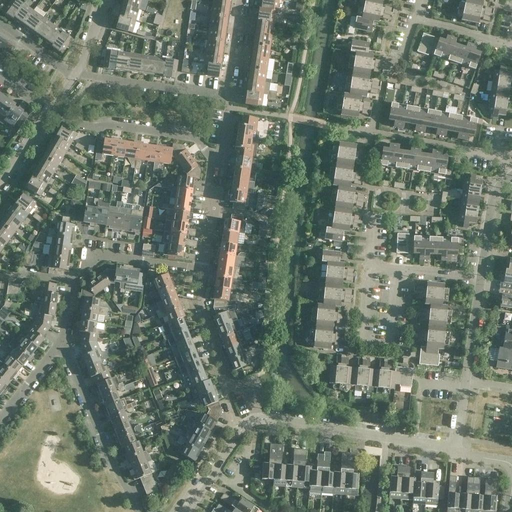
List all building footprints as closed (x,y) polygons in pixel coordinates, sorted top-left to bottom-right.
[(13,19),(23,4),(17,0),(11,0),(3,12),(13,19)] [(122,0),(121,5),(139,10),(141,0),(122,0)] [(277,12),(279,0),(278,0),(262,0),(262,2),(260,1),(259,10),(275,12),(277,12)] [(361,19),(373,22),(378,23),(383,2),(374,0),(365,0),(361,19)] [(478,25),(483,3),(467,0),(465,0),(461,21),(478,25)] [(33,11),(23,4),(13,19),(19,24),(20,22),(23,24),(33,11)] [(229,15),(231,6),(213,4),(211,16),(227,18),(228,14),(229,15)] [(135,22),(139,10),(121,5),(119,12),(121,13),(119,17),(135,22)] [(273,24),(275,12),(259,10),(257,21),(273,24)] [(33,11),(23,24),(27,27),(26,28),(32,33),(43,18),(33,11)] [(159,25),(162,16),(156,14),(153,24),(159,25)] [(209,28),(227,30),(228,23),(227,22),(227,18),(211,16),(209,28)] [(132,33),(135,22),(119,17),(116,29),(132,33)] [(43,18),(32,33),(39,38),(40,36),(43,39),(53,25),(43,18)] [(373,22),(361,19),(356,18),(354,29),(371,33),(373,22)] [(254,33),(272,35),(273,24),(257,21),(257,25),(255,25),(254,33)] [(53,25),(43,39),(46,41),(45,42),(52,47),(63,32),(53,25)] [(207,40),(224,42),(224,38),(226,38),(227,30),(209,28),(207,40)] [(63,32),(52,47),(62,54),(72,39),(63,32)] [(254,45),(270,47),(272,35),(254,33),(252,40),(254,41),(254,45)] [(423,34),(417,52),(428,56),(429,54),(434,56),(439,40),(423,34)] [(439,40),(434,56),(444,60),(451,38),(446,36),(445,41),(439,40)] [(451,38),(444,60),(454,63),(460,47),(454,45),(456,40),(451,38)] [(223,46),(224,42),(207,40),(205,52),(224,54),(225,46),(223,46)] [(367,54),(368,54),(369,43),(352,40),(350,52),(355,53),(355,52),(367,54)] [(460,47),(454,63),(464,67),(472,45),(467,43),(465,49),(460,47)] [(250,57),(268,59),(270,47),(254,45),(253,49),(251,49),(250,57)] [(472,45),(464,67),(475,70),(481,54),(475,52),(477,47),(472,45)] [(115,70),(118,52),(106,50),(103,69),(115,70)] [(130,54),(118,52),(115,70),(123,72),(123,70),(128,70),(130,54)] [(222,62),(224,54),(205,52),(204,64),(220,66),(221,62),(222,62)] [(368,54),(367,54),(355,52),(355,53),(352,74),(369,76),(373,54),(368,54)] [(139,74),(142,56),(130,54),(128,70),(132,71),(131,73),(139,74)] [(154,58),(142,56),(139,74),(147,75),(147,73),(151,74),(154,58)] [(250,69),(266,71),(268,59),(250,57),(249,64),(251,64),(250,69)] [(166,59),(154,58),(151,74),(155,74),(155,76),(163,77),(166,59)] [(178,61),(166,59),(163,77),(175,79),(178,61)] [(202,76),(218,78),(220,66),(204,64),(202,76)] [(494,71),(492,82),(510,84),(511,73),(505,72),(505,68),(500,67),(499,71),(494,71)] [(248,73),(246,80),(265,83),(270,84),(270,80),(265,79),(266,71),(250,69),(250,73),(248,72),(248,73)] [(349,95),(361,97),(366,98),(369,76),(352,74),(349,94),(349,95)] [(263,95),(268,96),(276,97),(277,92),(269,91),(270,84),(265,83),(246,80),(245,88),(247,88),(246,93),(263,95)] [(510,84),(492,82),(491,93),(508,95),(510,84)] [(261,107),(263,95),(246,93),(245,104),(261,107)] [(508,95),(491,93),(489,103),(506,106),(508,95)] [(361,97),(349,95),(349,94),(344,94),(340,116),(358,119),(361,97)] [(0,122),(1,124),(14,107),(16,105),(6,98),(0,107),(0,122)] [(17,109),(14,107),(1,124),(11,130),(15,124),(21,128),(31,112),(26,109),(28,105),(23,102),(17,109)] [(393,127),(398,128),(402,105),(391,103),(388,120),(394,122),(393,127)] [(488,114),(493,115),(492,120),(497,121),(498,116),(505,117),(506,106),(489,103),(488,114)] [(404,123),(410,125),(413,107),(402,105),(398,128),(403,129),(404,123)] [(414,131),(419,132),(424,109),(413,107),(410,125),(415,126),(414,131)] [(425,127),(431,128),(434,111),(424,109),(419,132),(424,133),(425,127)] [(434,111),(431,128),(437,130),(436,135),(441,136),(445,113),(434,111)] [(445,113),(441,136),(446,137),(447,131),(452,132),(455,115),(445,113)] [(462,140),(466,117),(455,115),(452,132),(458,133),(457,139),(462,140)] [(256,132),(258,119),(242,116),(241,125),(238,125),(237,136),(258,139),(259,132),(256,132)] [(482,120),(466,117),(462,140),(467,141),(468,135),(474,137),(476,124),(481,125),(482,120)] [(56,136),(71,144),(77,134),(62,126),(56,136)] [(49,146),(64,155),(71,144),(56,136),(54,140),(53,139),(49,146)] [(255,160),(258,139),(237,136),(235,148),(237,149),(236,157),(255,160)] [(101,160),(102,155),(113,156),(116,138),(112,138),(111,140),(104,139),(104,143),(98,142),(96,154),(95,160),(101,160)] [(116,138),(113,156),(124,158),(127,142),(120,142),(121,139),(116,138)] [(124,158),(127,158),(131,165),(131,168),(135,168),(138,142),(134,141),(134,144),(127,142),(124,158)] [(138,169),(140,160),(147,161),(149,146),(143,145),(143,143),(138,142),(135,168),(138,169)] [(75,147),(82,151),(84,147),(77,143),(75,147)] [(339,143),(336,164),(353,167),(356,145),(339,143)] [(171,157),(171,158),(175,158),(180,166),(191,158),(182,145),(173,144),(172,149),(171,157)] [(391,167),(394,145),(389,144),(388,149),(382,149),(380,166),(391,167)] [(158,166),(158,163),(161,145),(157,145),(156,147),(149,146),(147,161),(154,162),(153,171),(157,172),(158,166)] [(171,158),(171,157),(172,149),(165,148),(166,146),(161,145),(158,163),(170,165),(171,158)] [(399,146),(394,145),(391,167),(402,169),(404,152),(399,151),(399,146)] [(44,157),(58,165),(64,155),(49,146),(44,153),(46,153),(44,157)] [(410,153),(404,152),(402,169),(412,171),(416,148),(411,147),(410,153)] [(421,149),(416,148),(412,171),(423,172),(425,155),(420,154),(421,149)] [(434,174),(437,151),(432,151),(431,156),(425,155),(423,172),(434,174)] [(442,152),(437,151),(434,174),(450,176),(450,171),(446,170),(447,158),(441,157),(442,152)] [(42,161),(40,160),(36,167),(52,176),(58,165),(44,157),(42,161)] [(256,168),(258,160),(255,160),(236,157),(235,164),(233,163),(232,168),(259,172),(260,168),(256,168)] [(186,177),(186,178),(194,179),(199,180),(201,171),(191,158),(180,166),(186,174),(186,177)] [(350,188),(353,167),(336,164),(332,186),(338,187),(338,186),(350,188)] [(32,173),(34,174),(32,178),(46,186),(52,176),(36,167),(32,173)] [(254,183),(256,174),(259,174),(259,172),(232,168),(231,172),(234,173),(233,180),(248,182),(254,183)] [(482,181),(475,180),(476,175),(470,175),(470,179),(465,179),(463,190),(480,192),(482,181)] [(186,177),(179,176),(177,188),(195,191),(196,186),(193,186),(194,179),(186,178),(186,177)] [(79,177),(76,182),(85,187),(86,182),(79,177)] [(26,188),(40,197),(46,186),(32,178),(26,188)] [(229,186),(229,190),(247,193),(248,182),(233,180),(232,186),(229,186)] [(122,181),(121,187),(131,189),(132,182),(122,181)] [(191,202),(192,195),(194,195),(195,191),(177,188),(174,187),(168,186),(167,191),(172,191),(170,199),(175,200),(191,202)] [(350,188),(338,186),(338,187),(334,208),(352,211),(355,188),(350,188)] [(55,197),(57,193),(50,189),(48,193),(55,197)] [(229,190),(228,195),(230,195),(229,202),(233,203),(232,209),(244,211),(247,193),(229,190)] [(480,192),(463,190),(461,200),(479,203),(480,192)] [(36,204),(22,195),(15,204),(28,214),(36,204)] [(98,200),(97,206),(97,209),(94,227),(99,227),(99,225),(105,226),(106,226),(109,207),(109,204),(102,203),(102,200),(98,200)] [(168,205),(167,210),(191,214),(192,209),(190,208),(191,202),(175,200),(174,206),(168,205)] [(479,203),(461,200),(460,211),(477,214),(479,203)] [(117,202),(116,208),(109,207),(106,226),(105,226),(105,228),(112,229),(112,232),(116,232),(121,203),(117,202)] [(116,232),(121,233),(121,231),(128,232),(131,210),(124,209),(124,203),(121,203),(116,232)] [(13,208),(11,207),(6,213),(21,224),(28,214),(15,204),(13,208)] [(143,209),(139,208),(140,206),(136,205),(135,211),(131,210),(128,232),(135,233),(134,235),(139,236),(143,209)] [(146,206),(144,218),(150,219),(152,207),(146,206)] [(83,222),(90,223),(90,226),(94,227),(97,209),(85,207),(83,222)] [(331,229),(343,231),(343,232),(348,233),(352,211),(334,208),(331,229)] [(187,225),(188,217),(191,218),(191,214),(167,210),(166,221),(187,225)] [(463,223),(463,228),(468,229),(468,224),(475,225),(477,214),(460,211),(458,222),(463,223)] [(2,219),(3,220),(1,224),(14,234),(21,224),(6,213),(2,219)] [(35,214),(32,217),(39,222),(42,218),(35,214)] [(238,234),(240,222),(242,223),(243,217),(231,215),(230,221),(225,220),(223,227),(221,227),(220,231),(238,234)] [(75,237),(76,233),(73,232),(74,225),(68,224),(69,218),(63,217),(62,223),(59,223),(57,235),(75,237)] [(164,233),(170,234),(188,236),(189,231),(186,231),(187,225),(166,221),(164,233)] [(0,224),(0,238),(7,243),(14,234),(1,224),(0,224)] [(326,228),(324,240),(334,241),(333,246),(341,248),(342,242),(343,232),(343,231),(331,229),(326,228)] [(236,245),(238,234),(220,231),(220,236),(222,236),(221,243),(236,245)] [(48,233),(47,237),(51,238),(50,245),(71,248),(72,241),(74,242),(75,237),(57,235),(54,234),(48,233)] [(164,244),(169,245),(184,247),(185,240),(188,240),(188,236),(170,234),(164,233),(162,244),(164,244)] [(396,253),(413,254),(414,237),(409,237),(409,235),(397,234),(396,253)] [(419,260),(424,260),(425,237),(414,237),(413,254),(419,254),(419,260)] [(429,255),(435,255),(436,238),(425,237),(424,260),(429,260),(429,255)] [(440,261),(445,261),(447,238),(436,238),(435,255),(441,255),(440,261)] [(462,239),(447,238),(445,261),(451,261),(451,256),(457,256),(458,244),(462,244),(462,239)] [(217,254),(235,256),(236,245),(221,243),(220,249),(218,249),(217,254)] [(164,244),(163,255),(168,256),(167,259),(174,260),(175,257),(185,258),(185,254),(183,253),(184,247),(169,245),(164,244)] [(72,260),(72,255),(70,255),(71,248),(50,245),(48,256),(72,260)] [(22,246),(19,251),(24,255),(27,250),(22,246)] [(339,263),(340,252),(322,251),(321,262),(326,263),(327,262),(339,263)] [(18,253),(14,257),(19,261),(23,256),(18,253)] [(239,269),(240,261),(243,262),(244,258),(238,257),(235,256),(217,254),(216,258),(219,259),(218,265),(239,269)] [(1,259),(7,264),(10,261),(4,256),(1,259)] [(48,268),(47,274),(63,276),(64,270),(68,271),(69,264),(71,264),(72,260),(48,256),(46,268),(48,268)] [(339,263),(327,262),(326,263),(324,284),(342,285),(344,263),(339,263)] [(238,276),(239,269),(218,265),(217,272),(214,272),(214,276),(240,280),(241,276),(238,276)] [(124,290),(128,266),(124,266),(123,268),(116,267),(115,271),(116,271),(114,282),(120,283),(119,290),(120,290),(120,292),(124,293),(125,290),(124,290)] [(142,293),(145,275),(139,274),(139,270),(132,269),(133,267),(128,266),(124,290),(125,290),(142,293)] [(115,271),(107,269),(94,279),(102,290),(110,284),(114,285),(114,282),(116,271),(115,271)] [(511,290),(511,272),(508,271),(508,270),(505,270),(504,276),(502,276),(501,282),(510,284),(509,290),(511,290)] [(168,274),(153,280),(157,290),(174,284),(172,280),(170,281),(168,274)] [(240,284),(240,280),(214,276),(213,281),(215,281),(214,288),(230,290),(236,291),(237,284),(240,284)] [(80,298),(84,298),(94,300),(94,299),(94,296),(102,290),(94,279),(81,288),(80,298)] [(36,295),(34,302),(40,303),(56,306),(58,294),(55,294),(56,285),(41,282),(39,295),(36,295)] [(430,305),(442,306),(442,305),(444,284),(427,282),(424,305),(430,305)] [(174,284),(157,290),(161,301),(176,296),(173,289),(176,288),(174,284)] [(322,306),(335,307),(334,307),(340,308),(342,285),(324,284),(322,305),(322,306)] [(211,294),(210,299),(214,300),(213,308),(227,307),(234,306),(235,302),(228,301),(230,290),(214,288),(213,295),(211,294)] [(511,290),(509,290),(508,296),(499,294),(498,301),(501,301),(500,307),(511,308),(511,290)] [(157,315),(166,312),(182,305),(181,301),(178,302),(176,296),(161,301),(156,303),(159,310),(155,312),(157,315)] [(99,308),(100,300),(94,299),(94,300),(84,298),(83,305),(81,304),(80,309),(108,314),(108,310),(99,308)] [(51,317),(54,317),(56,306),(40,303),(39,310),(37,309),(35,322),(50,328),(51,317)] [(182,305),(166,312),(157,315),(158,319),(167,315),(170,322),(182,318),(184,317),(182,310),(184,310),(182,305)] [(334,307),(335,307),(322,306),(322,305),(317,305),(315,327),(332,328),(334,307)] [(442,306),(430,305),(428,326),(445,328),(447,306),(442,305),(442,306)] [(237,320),(233,310),(235,310),(234,306),(227,307),(213,308),(216,316),(213,317),(217,328),(237,320)] [(96,324),(98,316),(107,317),(108,314),(80,309),(80,313),(82,314),(81,321),(96,324)] [(261,311),(255,313),(257,320),(263,317),(261,311)] [(163,338),(172,334),(186,329),(182,318),(170,322),(162,325),(165,332),(161,334),(163,338)] [(244,330),(243,326),(240,327),(237,320),(217,328),(221,339),(244,330)] [(79,332),(82,332),(80,344),(96,342),(98,330),(96,329),(96,324),(81,321),(79,332)] [(35,322),(27,332),(24,330),(20,335),(24,339),(37,349),(44,339),(42,338),(50,328),(35,322)] [(134,325),(132,338),(141,334),(138,323),(134,325)] [(426,347),(426,348),(438,349),(438,350),(443,350),(445,328),(428,326),(426,347)] [(313,349),(317,349),(330,350),(332,328),(315,327),(313,349)] [(502,349),(511,350),(511,329),(506,328),(503,348),(502,349)] [(171,347),(176,345),(190,339),(186,329),(172,334),(163,338),(164,342),(168,340),(171,347)] [(245,342),(243,335),(249,332),(247,329),(244,330),(221,339),(225,349),(245,342)] [(13,339),(10,342),(24,352),(32,359),(35,355),(33,354),(37,349),(24,339),(20,335),(15,341),(13,339)] [(137,336),(132,338),(136,348),(140,346),(137,336)] [(175,357),(180,355),(195,350),(190,339),(176,345),(171,347),(175,357)] [(27,361),(29,362),(32,359),(10,342),(8,345),(15,351),(11,356),(11,357),(23,366),(27,361)] [(85,355),(82,356),(86,367),(101,361),(98,355),(101,354),(96,342),(80,344),(85,355)] [(245,342),(225,349),(230,360),(256,350),(259,348),(257,344),(248,348),(245,342)] [(144,352),(142,346),(136,349),(138,355),(144,352)] [(438,366),(439,355),(437,354),(438,350),(438,349),(426,348),(426,347),(420,347),(419,365),(438,366)] [(248,365),(251,357),(258,354),(259,348),(256,350),(230,360),(234,371),(248,365)] [(511,350),(502,349),(503,348),(499,348),(496,367),(511,369),(511,350)] [(179,368),(184,366),(199,360),(195,350),(180,355),(175,357),(179,368)] [(0,362),(0,363),(18,377),(20,373),(19,372),(23,366),(11,357),(11,356),(7,353),(2,359),(0,357),(0,362)] [(144,370),(151,367),(147,357),(140,360),(144,370)] [(199,360),(184,366),(179,368),(182,375),(178,377),(179,380),(203,371),(199,360)] [(91,378),(93,377),(96,385),(111,379),(106,367),(103,367),(101,361),(86,367),(91,378)] [(18,377),(0,363),(0,362),(0,377),(9,384),(13,379),(15,380),(18,377)] [(352,369),(346,368),(330,366),(329,384),(350,386),(352,369)] [(155,378),(151,367),(144,370),(148,381),(155,378)] [(394,385),(395,385),(399,385),(399,387),(411,388),(413,369),(395,367),(395,373),(394,385)] [(374,371),(359,369),(352,369),(350,386),(372,388),(374,371)] [(189,388),(207,381),(203,371),(179,380),(181,384),(184,383),(187,390),(189,389),(189,388)] [(395,373),(380,371),(374,371),(372,388),(394,390),(395,385),(394,385),(395,373)] [(6,391),(4,389),(9,384),(0,377),(0,391),(3,395),(6,391)] [(98,397),(115,390),(117,389),(116,387),(117,385),(118,384),(116,377),(111,379),(96,385),(99,391),(97,392),(98,397)] [(216,390),(214,386),(212,387),(209,380),(207,381),(189,388),(189,389),(194,399),(216,390)] [(100,401),(102,400),(105,406),(119,401),(115,390),(98,397),(100,401)] [(162,397),(159,390),(153,392),(156,400),(162,397)] [(215,395),(218,394),(216,390),(199,397),(203,408),(207,406),(209,411),(222,412),(215,395)] [(119,401),(105,406),(107,413),(105,413),(107,418),(123,411),(126,410),(125,408),(126,406),(127,405),(124,399),(119,401)] [(166,407),(163,399),(157,402),(160,409),(166,407)] [(108,422),(111,421),(113,427),(128,422),(123,411),(107,418),(108,422)] [(217,422),(222,412),(209,411),(206,416),(217,422)] [(206,416),(203,414),(197,424),(213,433),(215,429),(213,428),(217,422),(206,416)] [(197,424),(195,423),(189,420),(187,424),(191,426),(187,432),(192,435),(205,442),(209,436),(211,437),(213,433),(197,424)] [(116,434),(113,435),(115,439),(132,432),(128,422),(113,427),(116,434)] [(136,443),(132,432),(115,439),(117,443),(119,442),(121,449),(124,448),(136,443)] [(205,442),(192,435),(187,432),(184,439),(180,437),(178,440),(184,443),(186,444),(202,453),(205,449),(203,448),(205,442)] [(142,453),(138,442),(136,443),(124,448),(126,454),(124,455),(126,459),(142,453)] [(181,454),(180,457),(185,460),(187,458),(195,462),(198,456),(200,457),(202,453),(186,444),(181,454)] [(262,464),(261,479),(274,480),(276,445),(270,445),(269,465),(262,464)] [(273,486),(285,487),(285,481),(286,481),(287,466),(281,466),(283,446),(276,445),(274,480),(273,486)] [(129,463),(132,469),(151,462),(148,455),(152,453),(151,449),(145,452),(142,453),(126,459),(127,463),(129,463)] [(285,481),(285,487),(297,488),(300,450),(294,449),(292,467),(287,466),(286,481),(285,481)] [(305,468),(306,450),(300,450),(297,488),(309,489),(310,472),(311,472),(311,468),(305,468)] [(324,452),(324,455),(321,494),(333,494),(334,474),(329,473),(330,453),(324,452)] [(348,454),(342,454),(340,474),(334,474),(333,494),(345,495),(348,454)] [(353,475),(354,455),(348,454),(345,495),(357,496),(359,476),(353,475)] [(309,489),(308,493),(321,494),(324,455),(317,455),(316,472),(311,472),(310,472),(309,489)] [(156,472),(152,461),(151,462),(132,469),(134,475),(132,476),(134,481),(140,478),(151,474),(156,472)] [(177,464),(172,469),(176,473),(181,467),(177,464)] [(401,500),(401,494),(403,468),(397,467),(396,478),(390,478),(389,499),(401,500)] [(403,468),(401,494),(401,500),(413,501),(414,498),(413,498),(414,483),(415,483),(415,480),(409,479),(410,468),(403,468)] [(414,498),(413,501),(413,504),(424,505),(425,499),(427,473),(421,473),(420,484),(415,483),(414,483),(413,498),(414,498)] [(432,485),(433,474),(427,473),(425,499),(424,505),(437,506),(438,485),(432,485)] [(142,484),(153,480),(151,474),(140,478),(142,484)] [(449,476),(446,511),(458,511),(460,495),(454,494),(456,477),(449,476)] [(467,478),(466,495),(460,495),(458,511),(470,511),(473,485),(474,478),(467,478)] [(482,511),(484,497),(478,496),(480,479),(474,478),(473,485),(470,511),(482,511)] [(492,480),(485,479),(484,497),(482,511),(495,511),(496,498),(490,497),(492,480)] [(155,485),(153,480),(142,484),(144,490),(155,485)] [(158,491),(157,491),(155,485),(144,490),(146,495),(158,491)] [(224,494),(220,499),(235,509),(239,511),(257,511),(259,510),(242,498),(238,503),(224,494)]
